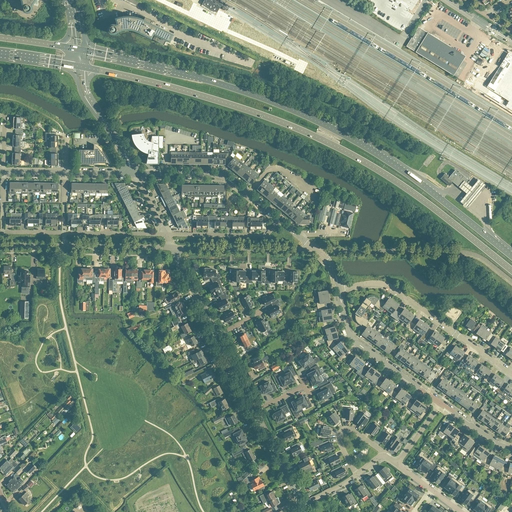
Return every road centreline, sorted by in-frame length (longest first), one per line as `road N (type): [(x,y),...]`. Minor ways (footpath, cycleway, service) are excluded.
road 1 (primary): [(511,256),(385,157),(331,126),(198,77),(84,50)]
road 2 (primary): [(84,67),(232,104),(310,134),(415,194),(511,271)]
road 3 (residential): [(511,373),(391,287),(339,287)]
road 4 (tertiary): [(441,404),(350,338),(339,287)]
road 5 (tertiary): [(278,220),(221,175),(135,173)]
road 6 (residential): [(315,249),(172,247)]
road 7 (unknown): [(425,0),(402,35),(333,0)]
